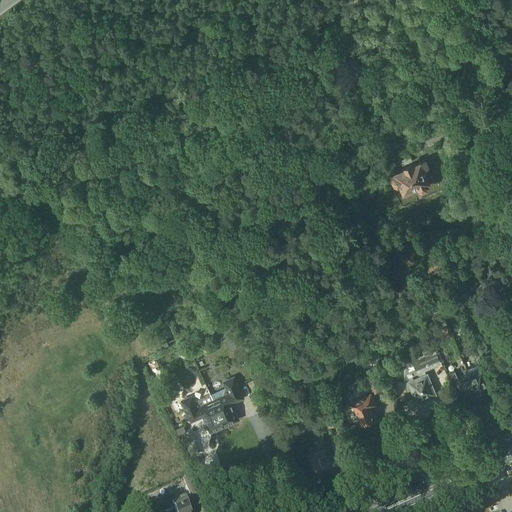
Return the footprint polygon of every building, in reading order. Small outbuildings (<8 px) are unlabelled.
[(501,96),(497,85),(493,87),(498,98),(501,96)] [(508,102),(501,105),(504,111),(511,108),(508,102)] [(440,140),(441,142),(455,136),(447,115),(420,126),(427,145),(440,140)] [(425,182),(432,179),(424,161),(411,166),(410,164),(404,166),(405,168),(394,173),(395,175),(393,175),(391,178),(393,182),(397,184),(399,183),(402,191),(417,185),(418,188),(420,189),(424,187),(426,184),(425,182)] [(389,325),(391,330),(390,331),(392,335),(401,331),(399,327),(397,322),(389,325)] [(231,337),(227,327),(220,330),(223,340),(231,337)] [(409,382),(417,400),(434,393),(424,369),(440,363),(430,340),(421,343),(425,354),(412,360),(420,377),(409,382)] [(186,346),(180,348),(183,354),(189,351),(186,346)] [(363,354),(367,364),(375,361),(371,350),(363,354)] [(323,365),(318,356),(312,359),(317,368),(323,365)] [(466,370),(477,396),(482,394),(483,396),(490,393),(483,376),(489,374),(481,356),(475,359),(477,365),(466,370)] [(477,396),(466,370),(468,375),(458,379),(454,372),(448,375),(454,388),(459,386),(467,403),(473,400),(473,398),(477,396)] [(369,380),(375,393),(388,387),(381,374),(369,380)] [(227,387),(211,395),(224,424),(238,418),(232,404),(236,402),(244,398),(242,394),(234,377),(224,381),(227,386),(227,387)] [(163,402),(170,399),(167,393),(164,394),(164,392),(160,394),(161,396),(163,402)] [(375,403),(371,393),(353,401),(362,423),(374,418),(369,406),(375,403)] [(192,396),(183,400),(191,418),(192,422),(196,420),(204,416),(211,430),(224,424),(211,395),(198,401),(196,401),(194,401),(192,396)] [(338,423),(331,410),(323,413),(329,427),(338,423)] [(186,432),(183,426),(177,429),(179,435),(186,432)] [(323,438),(322,438),(314,442),(318,449),(309,453),(309,455),(308,455),(313,467),(314,466),(316,470),(317,470),(320,471),(326,468),(327,466),(327,465),(334,462),(328,449),(331,448),(328,442),(326,443),(323,438)] [(191,498),(202,494),(203,493),(194,474),(183,479),(191,498)] [(163,502),(157,505),(159,511),(167,511),(174,509),(174,511),(190,511),(185,499),(176,503),(173,497),(163,501),(163,502)]
